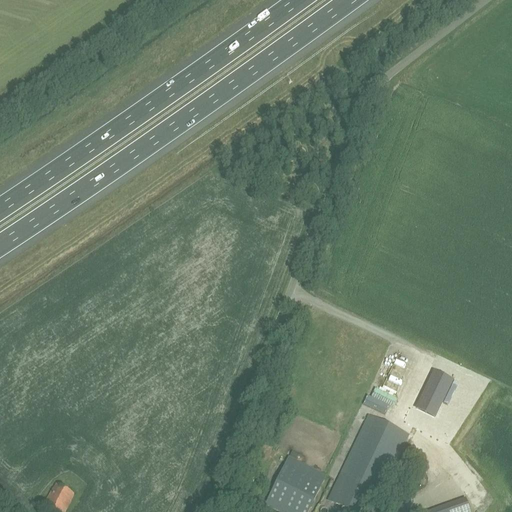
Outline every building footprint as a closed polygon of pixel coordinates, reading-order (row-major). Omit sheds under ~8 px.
[(452,381),(462,386),(470,369),(460,364),(452,381)] [(417,410),(436,419),(453,383),(434,374),(417,410)] [(441,426),(446,428),(453,410),(449,408),(441,426)] [(372,511),(405,445),(364,425),(328,501),(351,511),(372,511)] [(289,458),(265,506),(277,511),(308,511),(326,477),(289,458)] [(66,511),(75,496),(55,485),(44,506),(55,511),(66,511)] [(469,511),(465,500),(429,511),(469,511)]
